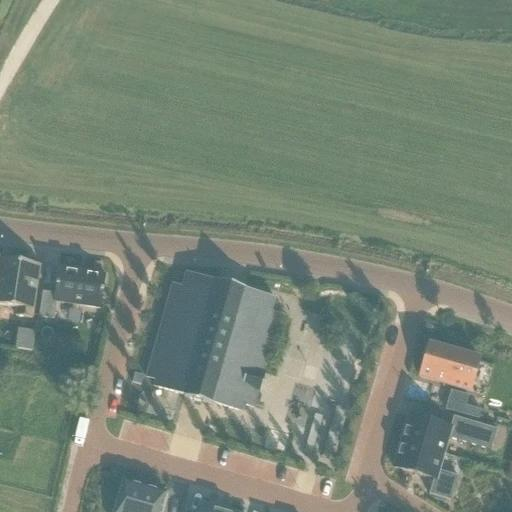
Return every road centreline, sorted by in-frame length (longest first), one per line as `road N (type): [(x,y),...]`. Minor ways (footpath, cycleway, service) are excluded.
road 1 (residential): [(90,438),(360,511),(371,472)]
road 2 (tertiary): [(139,240),(283,255),(421,286)]
road 3 (residential): [(139,240),(90,438)]
road 4 (residential): [(371,472),(421,286)]
road 5 (tertiary): [(0,225),(139,240)]
